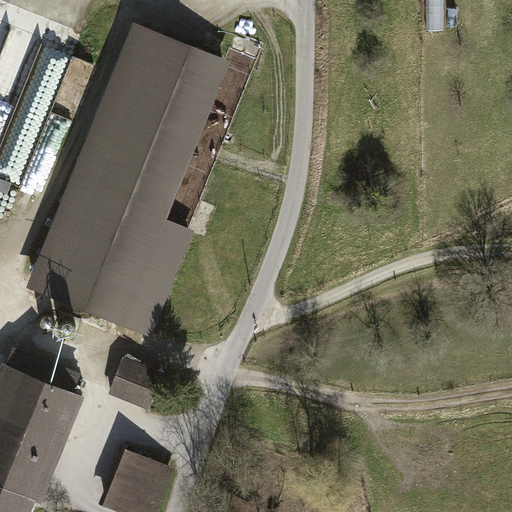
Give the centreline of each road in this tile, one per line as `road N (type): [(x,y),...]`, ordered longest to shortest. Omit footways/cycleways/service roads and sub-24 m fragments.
road 1 (unclassified): [(308,0),(302,174),(185,511)]
road 2 (track): [(511,250),(440,250),(245,334)]
